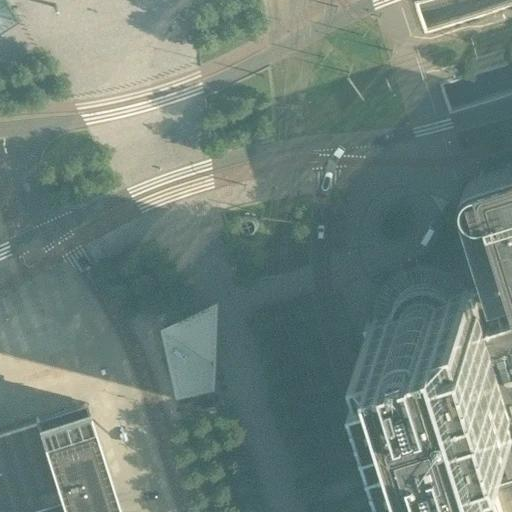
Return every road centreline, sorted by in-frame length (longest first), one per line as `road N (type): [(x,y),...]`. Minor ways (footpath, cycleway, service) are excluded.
road 1 (secondary): [(0,230),(279,156),(511,77)]
road 2 (secondary): [(472,0),(0,150)]
road 3 (tertiary): [(378,0),(203,88),(146,107),(24,128)]
road 4 (tertiary): [(378,480),(321,292),(321,203),(336,143)]
road 5 (tertiary): [(55,228),(125,323),(190,511)]
road 6 (tertiary): [(55,228),(172,176),(336,143)]
road 7 (tertiary): [(336,143),(377,141),(511,105)]
road 8 (unclassified): [(378,480),(511,439)]
